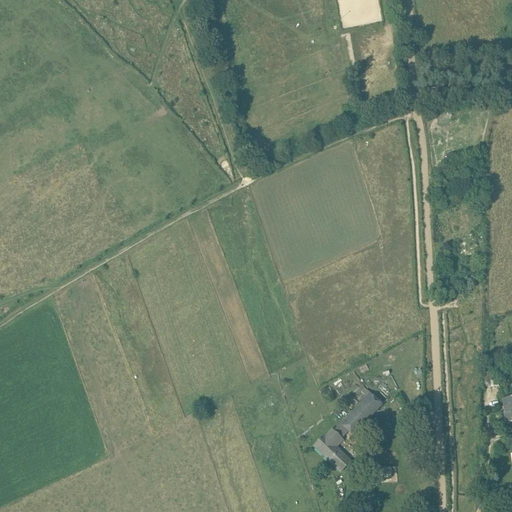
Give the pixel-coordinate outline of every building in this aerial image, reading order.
[(353,438),(373,418),(372,417),(383,406),(364,388),(353,399),(359,405),(339,424),(353,438)] [(504,412),(511,410),(511,398),(503,400),(504,412)] [(399,426),(413,419),(408,411),(395,418),(399,426)] [(350,462),(336,447),(343,440),(332,430),(325,436),(324,436),(314,447),(340,473),(350,462)] [(377,468),(378,479),(391,478),(391,467),(377,468)]
